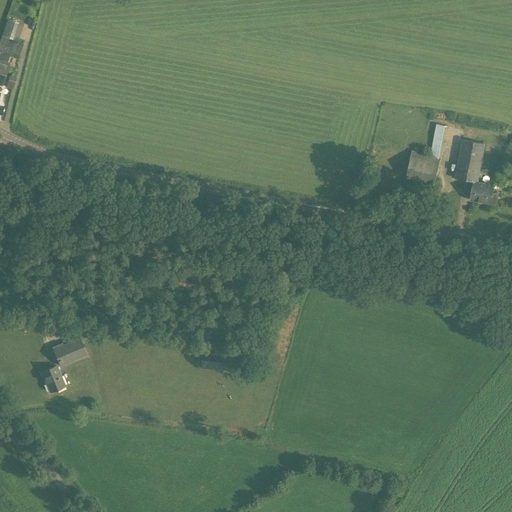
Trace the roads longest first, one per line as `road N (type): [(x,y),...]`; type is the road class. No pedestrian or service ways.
road 1 (tertiary): [(0,138),(76,163),(511,248)]
road 2 (unclassified): [(81,511),(0,408)]
